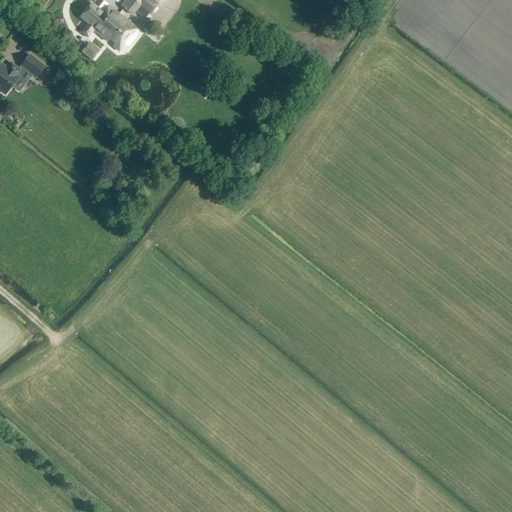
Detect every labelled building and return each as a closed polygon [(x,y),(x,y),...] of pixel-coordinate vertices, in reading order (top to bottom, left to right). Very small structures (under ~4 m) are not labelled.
[(125,0),(121,6),(132,15),(135,12),(144,20),(160,0),(125,0)] [(80,33),(87,38),(93,31),(107,42),(108,40),(114,45),(112,47),(119,52),(137,30),(108,6),(102,13),(91,4),(80,18),(87,24),(80,33)] [(91,61),(100,51),(90,42),(81,53),(91,61)] [(36,78),(44,68),(29,56),(21,66),(36,78)] [(20,72),(11,64),(5,71),(0,67),(0,66),(0,91),(5,95),(18,78),(16,77),(20,72)]
